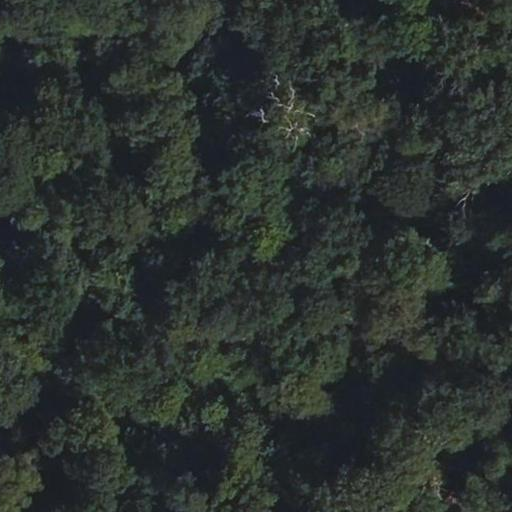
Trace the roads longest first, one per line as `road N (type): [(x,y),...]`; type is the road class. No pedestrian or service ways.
road 1 (motorway): [(511,236),(0,329)]
road 2 (motorway): [(0,382),(511,316)]
road 3 (track): [(0,281),(69,511)]
